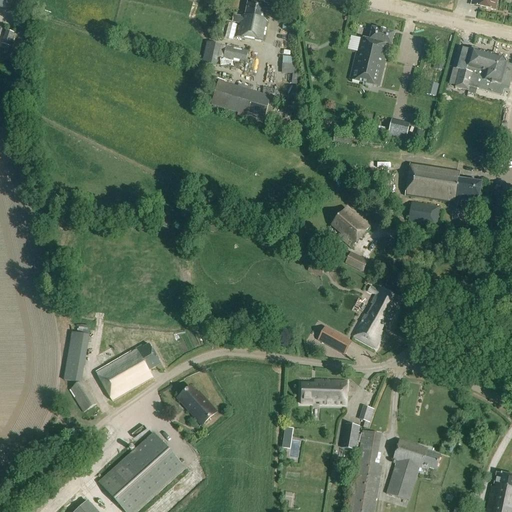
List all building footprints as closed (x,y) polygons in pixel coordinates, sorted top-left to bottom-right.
[(0,0),(0,9),(7,12),(11,0),(0,0)] [(473,0),(472,6),(495,12),(497,0),(473,0)] [(263,44),(267,24),(264,21),(267,6),(247,2),(244,16),(240,19),(236,39),(263,44)] [(392,47),(395,34),(372,29),(370,41),(361,39),(358,48),(359,49),(358,53),(357,53),(350,82),(380,89),(390,46),(392,47)] [(10,47),(14,34),(5,31),(1,45),(10,47)] [(246,64),(248,52),(207,42),(202,64),(216,67),(218,58),(246,64)] [(449,84),(457,86),(456,88),(469,92),(470,88),(503,97),(505,88),(510,89),(511,83),(511,66),(508,66),(504,60),(472,50),(472,52),(463,50),(457,70),(454,69),(449,84)] [(283,57),(283,70),(294,71),(295,58),(283,57)] [(238,87),(218,82),(211,106),(263,122),(270,97),(250,91),(251,88),(239,85),(238,87)] [(429,84),(425,95),(435,98),(438,86),(429,84)] [(410,125),(392,120),(387,138),(406,143),(410,125)] [(334,130),(333,143),(367,146),(368,133),(334,130)] [(406,198),(455,205),(454,213),(460,214),(462,202),(479,205),(482,185),(460,182),(461,173),(411,166),(406,198)] [(440,207),(411,203),(408,224),(436,228),(440,207)] [(351,249),(369,230),(362,223),(363,222),(354,215),(353,216),(346,210),(331,226),(341,235),(339,237),(351,249)] [(369,262),(351,253),(345,264),(363,273),(369,262)] [(315,262),(310,271),(323,278),(328,269),(315,262)] [(381,289),(379,292),(371,287),(369,292),(377,296),(354,335),(375,348),(384,333),(379,331),(382,326),(387,328),(396,313),(393,311),(399,300),(381,289)] [(342,338),(320,331),(315,343),(339,350),(342,338)] [(149,372),(161,365),(150,346),(144,350),(142,347),(97,374),(112,402),(152,379),(149,372)] [(67,363),(64,381),(81,384),(84,366),(68,363),(67,363)] [(347,406),(348,382),(316,382),(316,385),(303,384),(302,405),(313,405),(314,402),(321,402),(321,405),(347,406)] [(81,384),(70,391),(84,414),(97,406),(83,383),(81,384)] [(205,424),(217,413),(200,394),(198,396),(191,388),(179,399),(197,419),(199,417),(205,424)] [(362,420),(373,422),(376,408),(365,406),(362,420)] [(345,425),(341,449),(356,451),(358,437),(360,438),(360,433),(359,433),(360,427),(345,425)] [(295,440),(297,429),(288,427),(285,448),(292,449),(291,456),(300,458),(303,441),(295,440)] [(357,460),(379,464),(380,455),(378,454),(381,435),(379,435),(380,432),(371,431),(371,433),(362,432),(357,460)] [(154,433),(99,483),(124,511),(137,511),(186,469),(154,433)] [(395,459),(398,460),(388,494),(410,501),(420,468),(425,469),(425,467),(438,471),(442,457),(429,453),(430,451),(401,441),(395,459)] [(492,491),(487,511),(511,511),(511,476),(498,473),(496,486),(492,491)] [(79,511),(103,511),(93,500),(79,511)]
